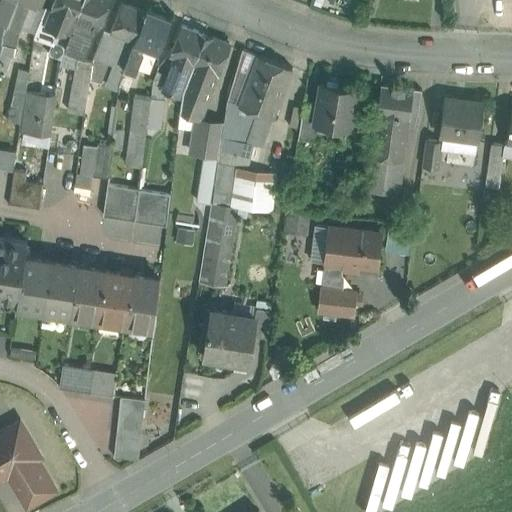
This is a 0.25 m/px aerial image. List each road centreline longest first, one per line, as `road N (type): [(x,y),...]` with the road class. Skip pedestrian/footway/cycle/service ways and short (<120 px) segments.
road 1 (residential): [(114,503),(511,268)]
road 2 (unclassified): [(214,0),(350,47),(511,59)]
road 3 (residential): [(0,210),(55,220),(102,248),(158,258)]
